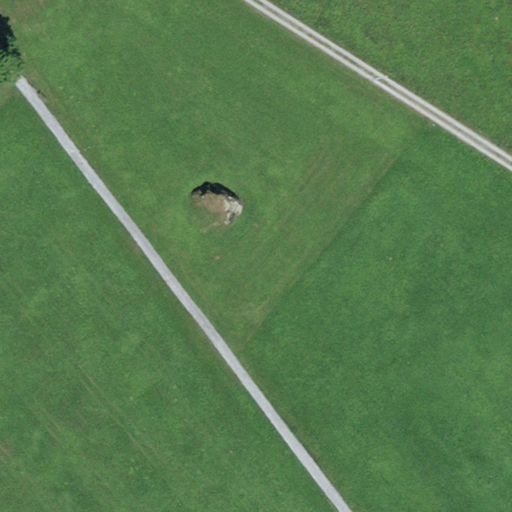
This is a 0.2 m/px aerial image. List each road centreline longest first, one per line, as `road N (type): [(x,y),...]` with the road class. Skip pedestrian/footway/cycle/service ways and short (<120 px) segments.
road 1 (track): [(344,511),(0,53)]
road 2 (track): [(511,161),(253,0)]
